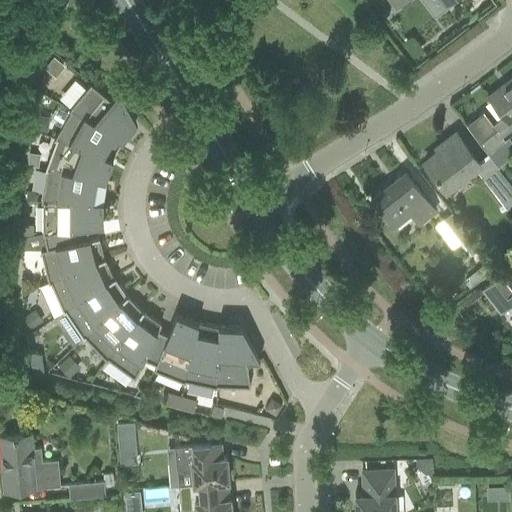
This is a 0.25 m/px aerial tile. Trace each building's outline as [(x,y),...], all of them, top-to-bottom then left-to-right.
[(53,55),(43,67),(55,77),(64,65),(53,55)] [(492,125),(495,130),(479,142),(487,153),(504,140),(501,136),(511,127),(511,125),(511,124),(511,77),(511,79),(511,80),(511,82),(505,88),(502,85),(488,96),(503,115),(492,125)] [(90,83),(68,108),(121,139),(122,139),(136,121),(118,91),(110,100),(90,83)] [(69,110),(54,137),(111,158),(111,157),(122,139),(121,139),(68,108),(68,109),(69,110)] [(35,115),(33,128),(47,130),(49,117),(35,115)] [(487,153),(478,161),(456,133),(444,142),(446,145),(424,162),(446,189),(474,167),(506,208),(511,203),(511,185),(502,173),(497,166),(487,153)] [(55,139),(44,168),(104,179),(112,158),(111,157),(111,158),(54,137),(53,138),(55,139)] [(511,142),(508,137),(504,140),(487,153),(497,166),(511,154),(511,142)] [(30,152),(28,164),(39,166),(40,153),(30,152)] [(104,179),(44,168),(44,169),(46,170),(40,201),(101,201),(101,200),(105,179),(104,179)] [(436,210),(418,187),(405,172),(372,198),(393,225),(410,211),(420,223),(436,210)] [(32,190),(27,190),(27,200),(36,200),(36,194),(32,190)] [(101,201),(40,201),(40,202),(42,202),(42,233),(102,223),(102,200),(101,200),(101,201)] [(442,218),(459,242),(469,235),(451,212),(442,218)] [(102,223),(42,233),(42,234),(43,234),(45,248),(40,249),(48,282),(104,257),(103,256),(98,235),(88,237),(86,226),(102,224),(102,223)] [(33,224),(22,224),(22,238),(33,235),(33,224)] [(104,256),(103,256),(104,257),(48,282),(48,283),(50,282),(62,311),(113,277),(113,276),(104,256)] [(488,260),(478,268),(485,277),(495,269),(488,260)] [(511,287),(502,275),(501,274),(481,290),(500,314),(511,304),(511,287)] [(113,277),(62,311),(63,312),(64,311),(82,337),(126,295),(125,294),(113,276),(113,277)] [(126,295),(82,337),(82,338),(84,337),(106,359),(142,310),(141,309),(126,293),(125,294),(126,295)] [(35,309),(22,317),(30,329),(43,321),(35,309)] [(142,310),(106,359),(106,360),(107,358),(134,377),(141,363),(143,358),(155,364),(156,364),(168,335),(167,334),(157,329),(160,323),(141,309),(142,310)] [(458,309),(448,316),(455,326),(465,319),(458,309)] [(153,368),(153,369),(154,369),(184,381),(196,322),(176,314),(175,313),(167,334),(168,335),(156,364),(155,364),(153,368)] [(196,322),(184,381),(185,382),(185,380),(216,387),(218,326),(217,325),(196,321),(196,322)] [(217,325),(218,326),(216,387),(217,387),(217,385),(249,386),(246,360),(259,360),(241,326),(217,325)] [(30,367),(43,370),(40,353),(28,350),(30,367)] [(66,358),(58,365),(69,377),(77,370),(66,358)] [(165,403),(179,407),(182,396),(168,393),(165,403)] [(193,411),(196,400),(182,396),(179,407),(193,411)] [(270,398),(264,409),(275,416),(282,405),(270,398)] [(221,417),(223,407),(213,404),(211,415),(221,417)] [(134,421),(116,423),(118,445),(135,444),(134,421)] [(32,448),(30,433),(0,435),(0,450),(0,454),(0,453),(0,468),(0,470),(2,470),(4,491),(60,486),(58,459),(42,460),(41,447),(32,448)] [(210,443),(174,446),(176,469),(192,473),(193,484),(217,481),(217,482),(228,481),(228,480),(226,456),(223,456),(212,457),(210,443)] [(419,458),(419,464),(426,470),(432,470),(431,458),(419,458)] [(394,511),(393,469),(362,470),(363,494),(355,494),(355,511),(354,511),(394,511)] [(69,499),(105,495),(104,480),(68,483),(69,499)] [(193,484),(178,485),(180,510),(195,509),(195,511),(231,511),(230,497),(219,498),(217,482),(217,481),(193,484)] [(139,490),(122,491),(123,507),(141,506),(139,490)]
